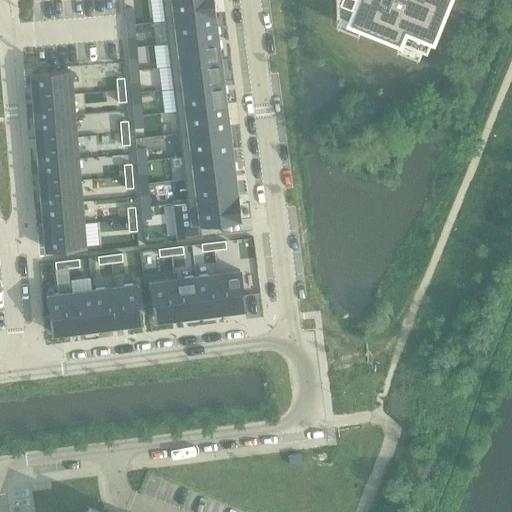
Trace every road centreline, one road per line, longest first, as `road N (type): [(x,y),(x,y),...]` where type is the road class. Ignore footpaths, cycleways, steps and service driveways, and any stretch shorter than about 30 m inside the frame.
road 1 (residential): [(0,464),(311,424),(293,339)]
road 2 (residential): [(293,339),(252,0)]
road 3 (residential): [(293,339),(21,375)]
road 4 (residential): [(6,241),(20,205),(0,4)]
road 5 (residential): [(6,241),(21,375)]
